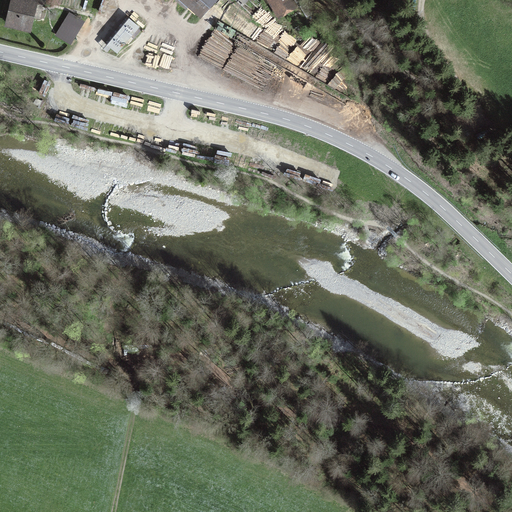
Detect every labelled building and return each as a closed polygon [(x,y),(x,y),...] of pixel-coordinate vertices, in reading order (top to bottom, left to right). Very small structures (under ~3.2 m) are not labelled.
[(13,0),(8,24),(28,29),(34,2),(44,4),(44,0),(32,0),(32,2),(22,0),(13,0)] [(182,0),(199,15),(212,0),(182,0)] [(289,0),(271,0),(280,14),(293,6),(289,0)] [(70,11),(57,33),(69,40),(83,19),(70,11)] [(129,18),(107,44),(117,53),(126,42),(128,44),(140,30),(138,28),(139,26),(129,18)]
